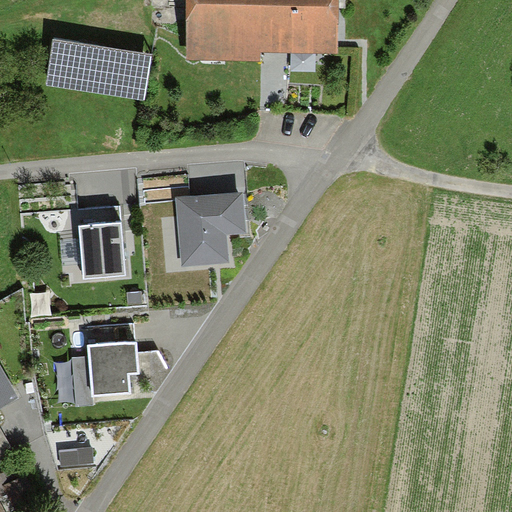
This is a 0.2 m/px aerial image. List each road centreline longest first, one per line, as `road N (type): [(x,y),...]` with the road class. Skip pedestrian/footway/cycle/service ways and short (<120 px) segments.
road 1 (residential): [(90,511),(340,155)]
road 2 (residential): [(0,175),(247,152),(340,155)]
road 3 (residential): [(340,155),(446,0)]
road 4 (residential): [(340,155),(511,194)]
